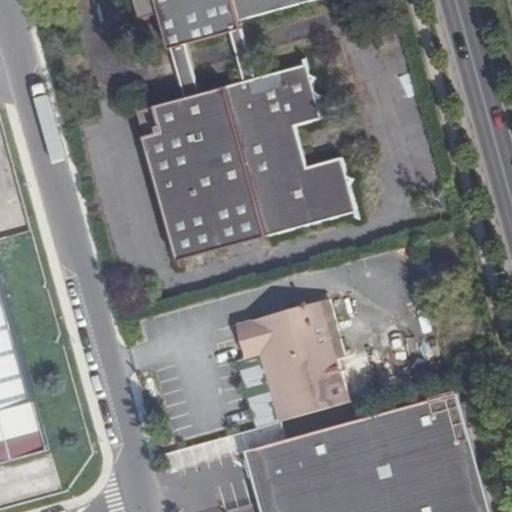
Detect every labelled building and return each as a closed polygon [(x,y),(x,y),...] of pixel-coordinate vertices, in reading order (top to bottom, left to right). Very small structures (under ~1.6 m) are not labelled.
[(143,106),(178,260),(363,218),(348,156),(312,164),(303,127),(326,121),(313,66),(201,92),(188,35),(329,2),(328,0),(136,0),(140,18),(166,12),(186,96),(143,106)] [(0,464),(51,451),(0,265),(0,464)] [(340,297),(333,299),(348,357),(356,355),(340,297)] [(248,322),(258,356),(265,354),(274,351),(293,419),(361,400),(348,357),(333,299),(248,322)] [(248,322),(239,325),(248,358),(258,356),(248,322)] [(274,351),(265,354),(283,421),(293,419),(274,351)] [(258,483),(265,511),(493,511),(461,392),(249,451),(258,483)]
